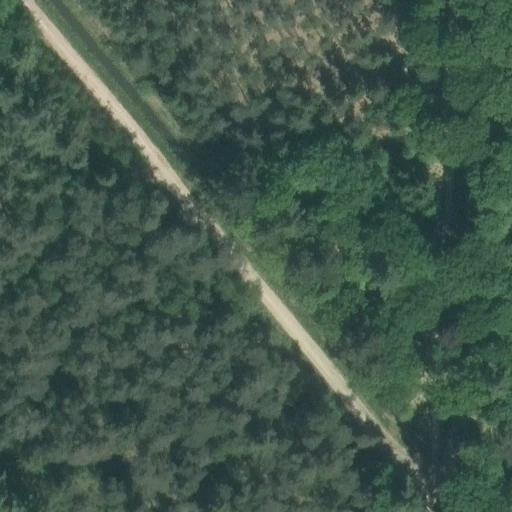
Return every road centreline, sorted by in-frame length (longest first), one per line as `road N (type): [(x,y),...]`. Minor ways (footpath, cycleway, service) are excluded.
road 1 (unclassified): [(466,511),(493,0)]
road 2 (track): [(467,483),(403,454),(133,137)]
road 3 (track): [(21,0),(133,137)]
